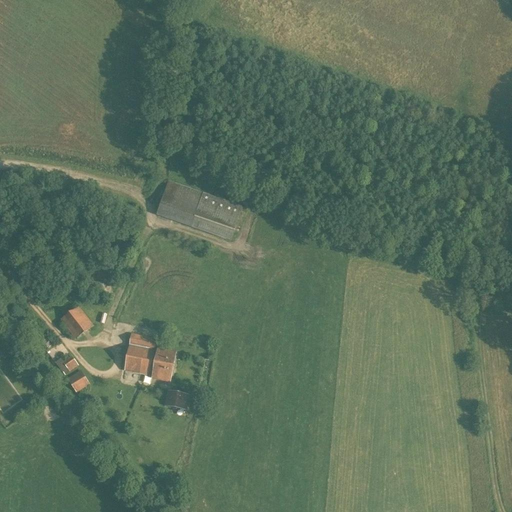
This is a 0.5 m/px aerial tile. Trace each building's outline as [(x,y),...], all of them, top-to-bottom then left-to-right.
[(156,215),(231,242),(243,207),(168,181),(156,215)] [(79,307),(60,320),(75,340),(94,326),(79,307)] [(152,378),(170,382),(176,352),(156,348),(157,340),(132,335),(124,371),(152,376),(152,378)] [(9,354),(0,343),(0,354),(3,358),(9,354)] [(56,363),(65,376),(79,366),(70,354),(56,363)] [(67,379),(76,393),(90,384),(81,370),(67,379)] [(168,391),(165,406),(184,410),(187,395),(168,391)]
